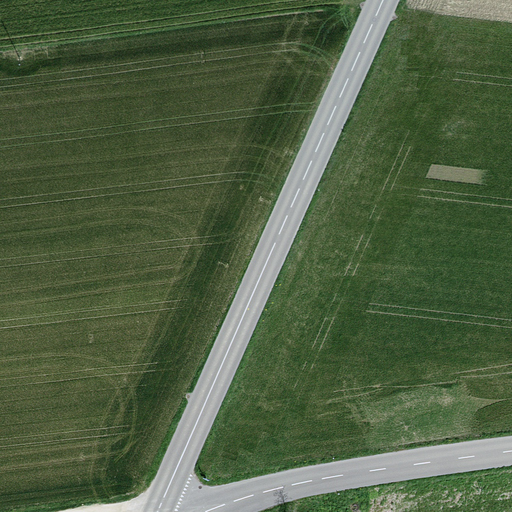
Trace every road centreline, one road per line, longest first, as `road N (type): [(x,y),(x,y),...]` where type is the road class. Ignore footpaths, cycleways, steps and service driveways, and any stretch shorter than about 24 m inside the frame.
road 1 (secondary): [(157,511),(382,0)]
road 2 (tertiary): [(203,511),(274,487),(511,449)]
